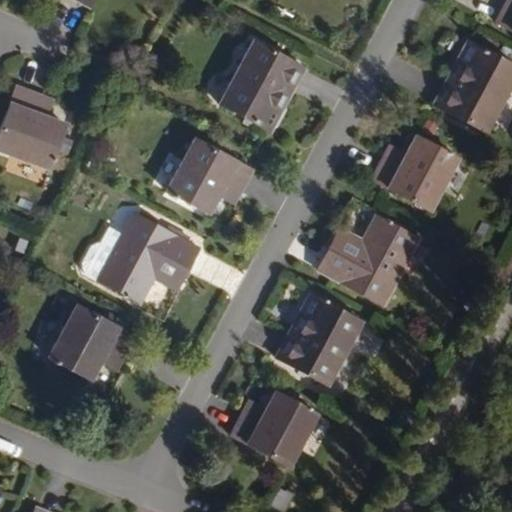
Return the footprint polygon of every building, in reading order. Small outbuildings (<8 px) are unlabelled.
[(511,1),(510,0),(503,0),(492,21),(511,32),(511,1)] [(288,63),(246,42),(213,105),(263,132),(274,111),(266,106),(288,63)] [(511,81),(511,69),(467,45),(456,66),(465,70),(442,114),(484,135),(511,81)] [(274,111),(298,68),(288,63),(266,106),(274,111)] [(456,66),(433,109),(442,114),(465,70),(456,66)] [(51,95),(26,86),(2,146),(56,167),(72,124),(54,117),(44,113),(51,95)] [(44,113),(54,117),(61,99),(51,95),(44,113)] [(455,159),(414,137),(405,153),(400,163),(383,155),(370,179),(427,210),(455,159)] [(249,175),(191,144),(164,195),(204,216),(213,200),(218,190),(235,199),(249,175)] [(400,163),(405,153),(389,145),(383,155),(400,163)] [(218,190),(213,200),(230,208),(235,199),(218,190)] [(195,251),(132,217),(121,237),(106,229),(98,245),(93,244),(87,249),(79,265),(82,274),(138,304),(151,279),(160,263),(182,275),(195,251)] [(415,238),(373,217),(360,240),(352,257),(330,245),(317,270),(380,303),(415,238)] [(352,257),(360,240),(338,229),(330,245),(352,257)] [(160,263),(151,279),(173,291),(182,275),(160,263)] [(359,321),(308,295),(297,315),(306,319),(282,362),(325,384),(359,321)] [(131,337),(73,306),(47,357),(88,379),(97,362),(102,353),(118,362),(131,337)] [(282,362),(306,319),(297,315),(274,358),(282,362)] [(102,353),(97,362),(113,371),(118,362),(102,353)] [(313,413),(272,392),(263,409),(259,418),(242,409),(230,434),(287,464),(313,413)] [(242,409),(259,418),(263,409),(247,400),(242,409)]
